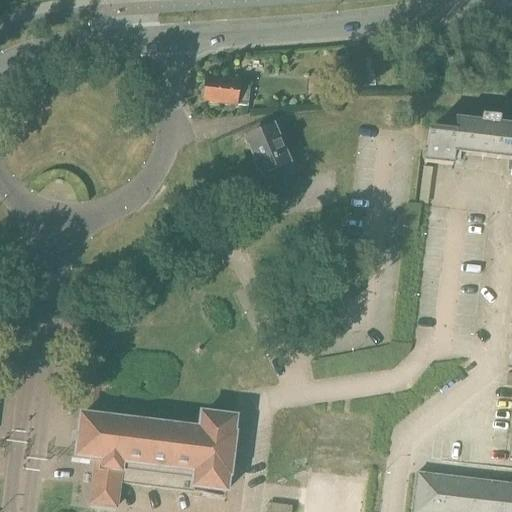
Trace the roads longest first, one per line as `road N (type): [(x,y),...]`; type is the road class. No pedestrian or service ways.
road 1 (residential): [(122,43),(511,6)]
road 2 (residential): [(0,69),(53,48),(122,43)]
